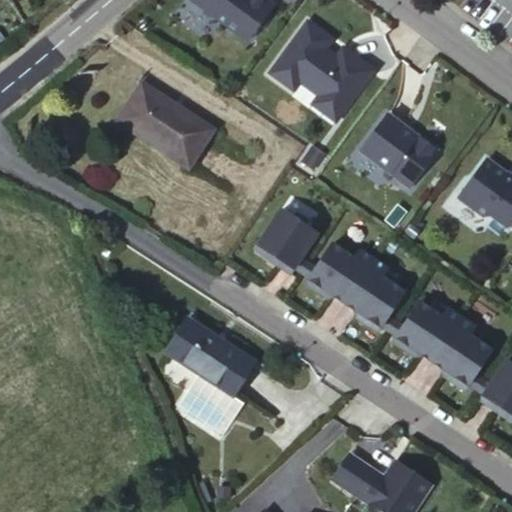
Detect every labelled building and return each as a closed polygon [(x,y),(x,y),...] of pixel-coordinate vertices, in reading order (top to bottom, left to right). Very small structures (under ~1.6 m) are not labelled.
[(193,0),(247,40),(274,3),(269,0),(193,0)] [(331,38),(307,20),(269,72),(293,90),(300,81),(318,95),(342,112),(374,70),(349,51),(343,60),(337,56),(325,47),(331,38)] [(343,47),(337,56),(343,60),(349,51),(343,47)] [(194,158),(208,136),(213,128),(143,82),(118,121),(188,167),(194,158)] [(342,112),(318,95),(312,103),(336,121),(342,112)] [(405,135),(401,132),(400,124),(387,115),(360,151),(409,187),(436,151),(408,130),(405,135)] [(321,157),(310,148),(301,161),(312,169),(321,157)] [(511,178),(485,159),(459,196),(485,215),(492,213),(508,224),(511,218),(511,178)] [(281,209),(254,249),(268,258),(271,253),(280,259),(277,264),(290,273),(293,268),(301,257),(317,233),(304,225),(303,224),(302,226),(293,220),(294,218),(281,209)] [(294,218),(293,220),(302,226),(303,224),(304,225),(307,220),(297,213),(294,218)] [(360,250),(354,258),(332,243),(316,267),(308,279),(305,283),(319,292),(322,287),(344,302),(374,259),(360,250)] [(301,257),(293,268),(308,279),(316,267),(301,257)] [(374,259),(344,302),(367,317),(364,322),(378,331),(381,327),(389,315),(404,291),(382,276),(387,268),(374,259)] [(442,317),(419,302),(404,325),(396,336),(393,341),(407,350),(410,346),(432,361),(460,317),(447,308),(442,317)] [(389,315),(381,327),(396,336),(404,325),(389,315)] [(256,361),(189,316),(166,354),(198,375),(232,397),(256,361)] [(492,350),(469,335),(475,327),(460,317),(432,361),(455,376),(452,380),(466,390),(469,385),(477,373),(492,350)] [(511,363),(507,360),(491,383),(483,395),(480,400),(494,409),(497,404),(506,410),(503,415),(511,420),(511,363)] [(477,373),(469,385),(483,395),(491,383),(477,373)] [(232,397),(198,375),(177,408),(222,438),(244,405),(232,397)] [(331,476),(346,486),(363,461),(348,450),(331,476)] [(377,471),(363,461),(346,486),(367,500),(368,506),(376,511),(410,511),(430,482),(394,458),(381,477),(375,473),(377,471)]
